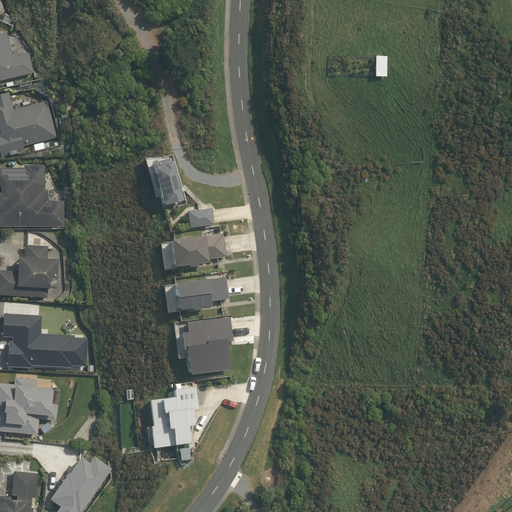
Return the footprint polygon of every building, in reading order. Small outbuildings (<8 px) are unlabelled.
[(10,26),(0,27),(0,81),(36,72),(30,49),(16,52),(10,26)] [(386,57),(375,57),(374,77),(386,77),(386,57)] [(14,92),(0,94),(0,152),(2,160),(58,148),(48,103),(18,110),(14,92)] [(182,201),(170,159),(161,162),(161,160),(157,162),(156,161),(151,162),(152,165),(150,165),(153,175),(150,176),(154,191),(157,189),(162,207),(182,201)] [(46,165),(0,164),(0,227),(63,228),(64,190),(46,190),(46,165)] [(189,229),(213,226),(211,209),(187,212),(189,229)] [(225,258),(222,234),(170,242),(173,268),(187,266),(187,269),(197,267),(197,265),(207,263),(207,260),(225,258)] [(0,294),(54,298),(57,262),(47,261),(48,246),(26,244),(25,257),(20,257),(19,270),(0,269),(0,294)] [(209,302),(227,300),(225,278),(174,285),(177,311),(190,309),(191,311),(200,311),(200,308),(209,307),(209,302)] [(6,367),(31,369),(31,366),(72,368),(72,366),(85,367),(87,339),(73,338),(73,336),(40,335),(41,316),(2,314),(1,338),(12,338),(11,342),(8,342),(6,367)] [(189,375),(229,370),(226,348),(231,347),(230,342),(232,342),(229,318),(185,323),(187,333),(180,334),(182,351),(185,351),(189,375)] [(15,379),(14,386),(0,384),(0,433),(36,438),(38,420),(53,421),(57,392),(34,389),(35,382),(15,379)] [(152,449),(190,443),(188,426),(194,426),(192,410),(197,409),(194,387),(173,390),(174,397),(149,401),(152,426),(150,427),(152,449)] [(97,459),(92,466),(82,459),(52,501),(60,507),(56,511),(81,511),(107,476),(106,475),(110,469),(97,459)] [(9,496),(0,494),(0,511),(32,511),(37,474),(12,471),(9,496)]
